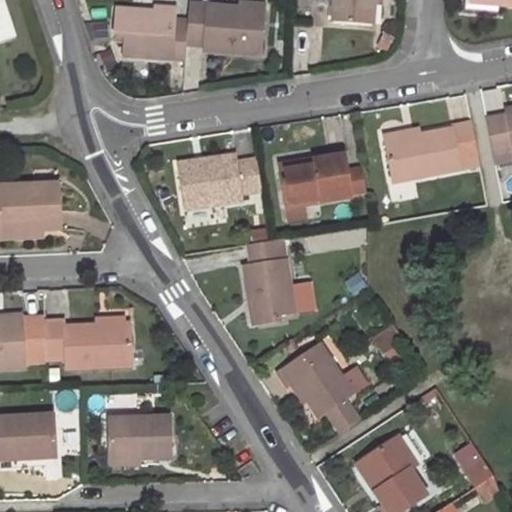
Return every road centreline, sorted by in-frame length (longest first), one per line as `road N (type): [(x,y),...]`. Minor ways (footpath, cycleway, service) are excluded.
road 1 (residential): [(434,70),(327,88),(300,106),(237,115),(212,106),(132,114),(85,86)]
road 2 (unclassified): [(296,481),(153,260)]
road 3 (residential): [(80,500),(263,496),(296,481)]
road 4 (unclassified): [(153,260),(79,118),(85,86)]
road 5 (residential): [(0,273),(153,260)]
